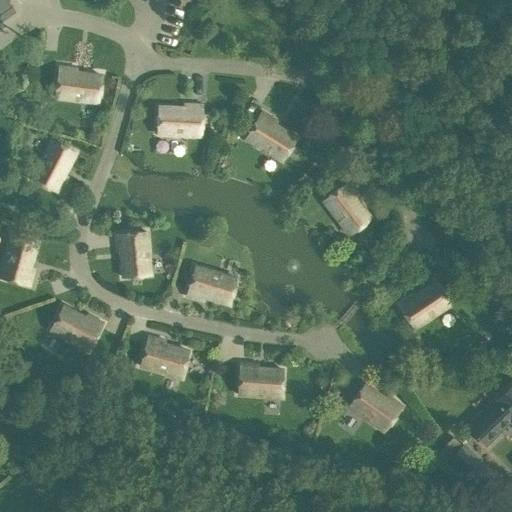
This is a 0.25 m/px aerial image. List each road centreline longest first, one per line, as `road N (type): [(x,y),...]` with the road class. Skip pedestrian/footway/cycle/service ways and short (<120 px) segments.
road 1 (track): [(0,407),(380,511)]
road 2 (unclassified): [(511,224),(350,0)]
